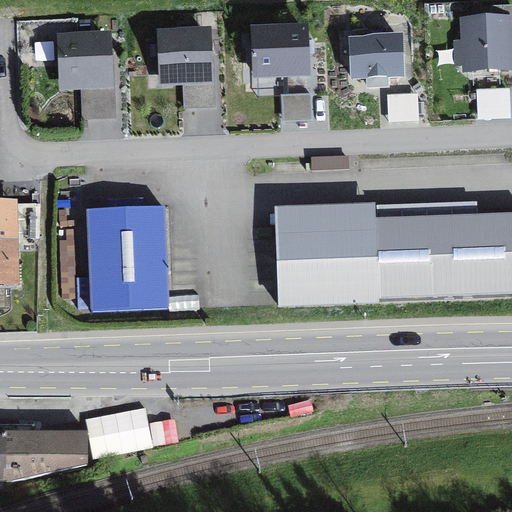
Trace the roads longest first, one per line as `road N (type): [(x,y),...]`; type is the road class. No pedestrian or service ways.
road 1 (residential): [(5,28),(9,120),(16,146),(26,152),(511,136)]
road 2 (primary): [(0,368),(511,352)]
road 3 (unknown): [(223,148),(227,296)]
